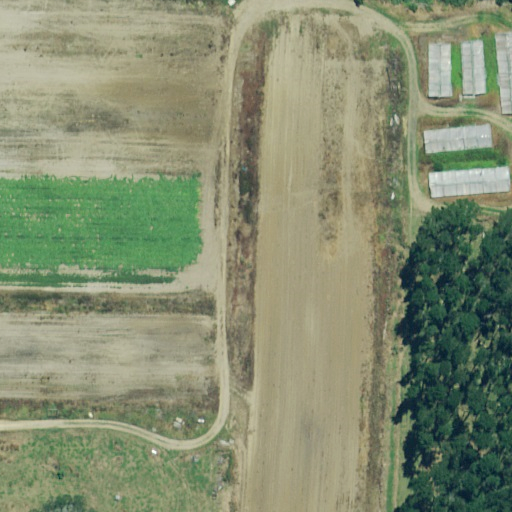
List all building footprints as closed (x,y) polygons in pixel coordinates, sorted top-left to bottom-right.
[(511,113),(511,33),(495,35),(503,114),(511,113)] [(486,92),(483,40),(460,41),(464,94),(486,92)] [(451,96),(451,43),(428,43),(429,96),(451,96)] [(491,123),(422,130),(425,153),(493,146),(491,123)] [(509,167),(429,173),(430,198),(511,192),(509,167)] [(137,451),(123,451),(123,465),(137,465),(137,451)]
